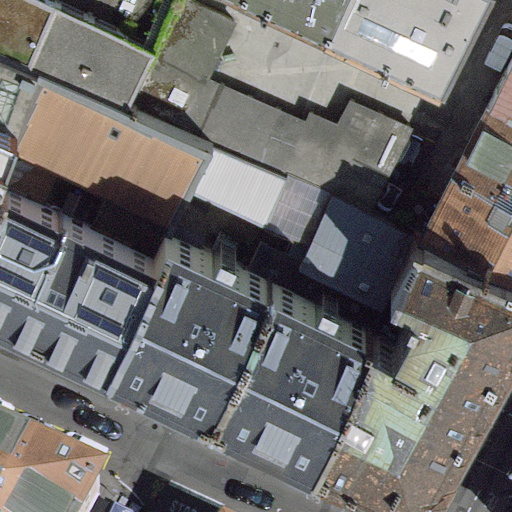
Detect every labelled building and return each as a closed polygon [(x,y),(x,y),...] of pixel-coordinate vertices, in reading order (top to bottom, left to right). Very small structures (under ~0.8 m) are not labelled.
[(58,0),(0,0),(0,49),(30,61),(58,0)] [(155,47),(59,0),(58,0),(30,61),(42,66),(129,104),(155,47)] [(129,104),(196,133),(220,81),(210,77),(237,20),(193,0),(179,0),(155,47),(129,104)] [(307,0),(329,10),(334,0),(307,0)] [(334,0),(329,10),(444,63),(476,0),(334,0)] [(0,49),(0,114),(19,123),(42,66),(30,61),(0,49)] [(511,61),(497,94),(511,100),(511,61)] [(129,104),(42,66),(19,123),(0,175),(0,179),(40,197),(58,162),(113,186),(96,224),(159,254),(171,229),(191,185),(212,140),(202,136),(196,133),(129,104)] [(333,194),(370,212),(412,126),(352,98),(341,122),(311,110),(307,118),(226,83),(202,136),(212,140),(286,175),(333,194)] [(511,100),(497,94),(461,164),(511,186),(511,100)] [(0,175),(19,123),(0,114),(0,175)] [(286,175),(212,140),(191,185),(266,220),(286,175)] [(511,186),(461,164),(425,232),(511,271),(511,186)] [(333,194),(286,175),(266,220),(312,239),(333,194)] [(40,197),(0,179),(0,304),(8,308),(69,337),(112,357),(159,254),(96,224),(40,197)] [(370,212),(333,194),(312,239),(302,261),(383,303),(395,281),(419,235),(370,212)] [(273,276),(251,265),(171,229),(159,254),(112,357),(166,382),(215,405),(273,276)] [(396,336),(375,324),(317,452),(371,477),(421,501),(511,335),(511,271),(425,232),(421,230),(419,235),(395,281),(418,294),(396,336)] [(383,303),(302,261),(262,241),(251,265),(273,276),(375,324),(383,303)] [(375,324),(273,276),(215,405),(272,431),(317,452),(375,324)] [(0,450),(0,511),(93,511),(101,498),(25,463),(0,450)]
